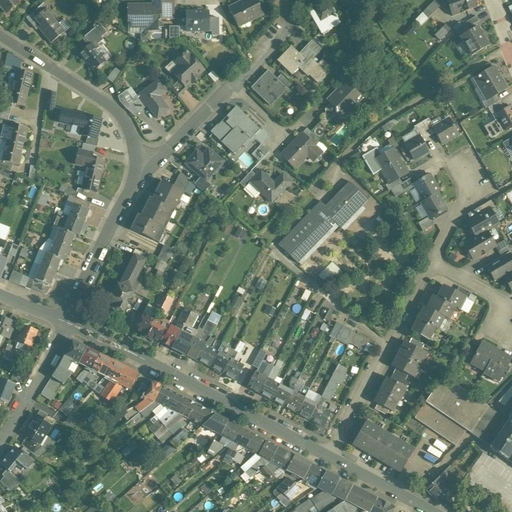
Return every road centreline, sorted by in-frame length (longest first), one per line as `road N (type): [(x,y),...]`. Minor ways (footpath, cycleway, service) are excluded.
road 1 (residential): [(333,455),(66,321)]
road 2 (residential): [(333,455),(431,264)]
road 3 (residential): [(143,171),(129,127),(109,104),(0,32)]
road 4 (residential): [(143,171),(66,321)]
road 5 (residential): [(247,65),(143,171)]
road 6 (residential): [(0,444),(66,321)]
